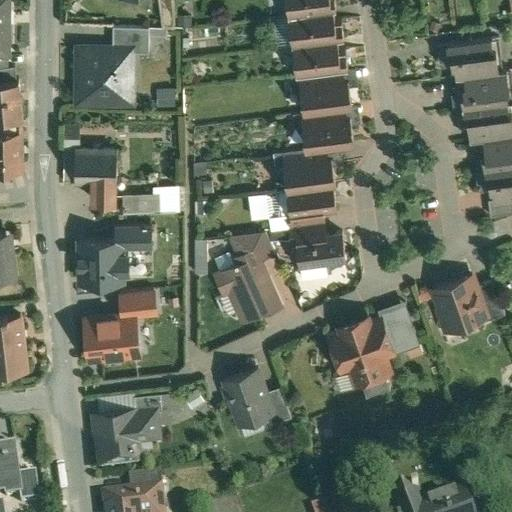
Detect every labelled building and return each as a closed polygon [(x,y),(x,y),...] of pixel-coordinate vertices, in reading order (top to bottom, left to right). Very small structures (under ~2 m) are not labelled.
[(9,0),(0,0),(0,52),(9,52),(9,0)] [(287,0),(289,12),(336,6),(335,0),(287,0)] [(336,6),(289,12),(290,25),(296,24),(298,40),(292,41),(292,42),(344,35),(342,18),(335,19),(334,7),(336,7),(336,6)] [(440,22),(433,19),(429,27),(436,30),(440,22)] [(148,44),(148,24),(113,24),(112,44),(132,44),(148,44)] [(344,35),(292,42),(294,54),(300,53),(302,70),(296,71),(296,72),(304,71),(327,68),(348,65),(346,48),(339,49),(338,37),(344,36),(344,35)] [(491,36),(437,43),(439,57),(442,56),(443,64),(455,63),(456,73),(464,72),(499,67),(496,47),(493,48),(491,36)] [(112,44),(78,44),(78,59),(77,59),(77,83),(78,83),(78,98),(119,98),(119,82),(132,82),(132,44),(112,44)] [(3,65),(0,65),(0,77),(16,76),(15,63),(4,65),(3,65)] [(499,67),(464,72),(466,83),(454,85),(455,92),(452,93),(454,106),(463,105),(508,99),(507,87),(510,87),(507,66),(499,67)] [(329,80),(327,68),(304,71),(305,82),(301,83),(304,110),(306,109),(330,105),(330,106),(352,103),(348,77),(329,80)] [(16,76),(0,77),(0,116),(22,114),(19,75),(16,76)] [(174,87),(159,87),(159,103),(174,103),(174,87)] [(508,99),(463,105),(465,117),(468,117),(470,136),(511,130),(511,110),(510,111),(508,99)] [(330,105),(306,109),(307,120),(303,121),(306,146),(307,146),(310,146),(354,141),(350,114),(331,117),(330,106),(330,105)] [(0,116),(0,128),(23,128),(22,114),(0,116)] [(118,146),(78,146),(79,124),(65,124),(64,156),(75,156),(75,179),(93,179),(93,197),(117,197),(118,146)] [(0,168),(23,168),(23,128),(0,128),(0,168)] [(511,130),(470,136),(470,137),(483,135),(486,153),(483,154),(485,166),(475,167),(475,168),(511,162),(511,130)] [(306,146),(287,149),(288,160),(312,157),(310,146),(307,146),(306,146)] [(288,160),(285,161),(288,187),(333,181),(335,181),(332,154),(312,157),(288,160)] [(75,156),(64,156),(64,179),(75,179),(75,156)] [(511,162),(475,168),(477,181),(480,180),(481,188),(493,187),(494,196),(495,198),(511,195),(511,162)] [(333,181),(288,187),(276,189),(272,194),(274,208),(279,212),(291,211),(291,212),(323,208),(337,206),(333,181)] [(153,184),(154,190),(123,191),(123,210),(176,209),(176,184),(153,184)] [(511,195),(495,198),(494,196),(488,197),(491,214),(511,210),(511,195)] [(323,208),(291,212),(291,211),(288,218),(289,225),(325,220),(323,208)] [(325,220),(289,225),(290,232),(297,237),(297,236),(327,231),(325,220)] [(152,222),(116,222),(116,237),(122,237),(122,244),(152,244),(152,222)] [(266,228),(230,233),(239,252),(255,245),(260,256),(275,249),(266,228)] [(327,231),(297,236),(297,237),(300,262),(346,256),(342,229),(327,231)] [(5,230),(0,230),(0,275),(15,274),(12,248),(7,248),(5,230)] [(116,237),(80,238),(81,278),(123,277),(122,267),(128,267),(128,251),(122,251),(122,244),(122,237),(116,237)] [(207,237),(195,237),(196,269),(207,269),(207,237)] [(239,252),(235,254),(237,259),(236,260),(236,261),(214,271),(223,290),(230,287),(243,318),(260,310),(261,312),(282,303),(260,256),(255,245),(239,252)] [(472,273),(434,286),(440,303),(438,308),(441,316),(446,318),(446,320),(458,316),(461,322),(485,314),(486,313),(476,284),(472,273)] [(505,312),(493,278),(476,284),(486,313),(485,314),(487,318),(505,312)] [(158,307),(155,286),(121,290),(123,311),(135,310),(158,307)] [(406,301),(379,310),(381,315),(387,334),(414,324),(406,301)] [(123,311),(86,315),(90,355),(140,349),(135,310),(123,311)] [(3,315),(0,315),(0,369),(27,366),(21,313),(9,314),(9,312),(3,312),(3,315)] [(368,314),(340,324),(342,329),(330,333),(342,367),(351,364),(356,380),(366,376),(370,385),(383,381),(380,371),(390,368),(385,352),(391,350),(392,352),(394,351),(387,334),(381,315),(370,319),(368,314)] [(414,324),(387,334),(394,351),(420,342),(414,324)] [(258,365),(224,377),(240,420),(269,410),(273,409),(266,389),(258,365)] [(281,384),(266,389),(273,409),(269,410),(273,420),(292,414),(281,384)] [(161,390),(135,393),(137,406),(156,404),(156,408),(162,407),(161,390)] [(137,406),(95,411),(101,468),(140,463),(136,427),(158,425),(156,408),(156,404),(137,406)] [(0,511),(5,511),(4,503),(0,503),(0,489),(5,489),(6,497),(20,495),(21,503),(40,501),(36,473),(19,476),(15,445),(0,447),(0,511)] [(161,472),(129,476),(131,492),(160,489),(160,490),(163,490),(161,472)] [(424,507),(416,485),(388,494),(394,511),(472,511),(465,489),(432,501),(433,504),(424,507)] [(131,492),(104,495),(106,511),(162,511),(160,490),(160,489),(131,492)]
